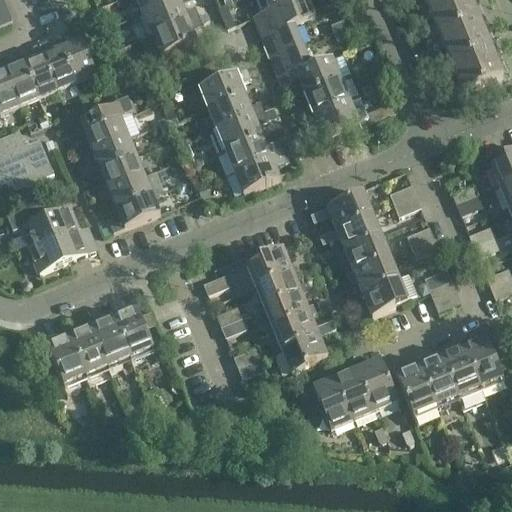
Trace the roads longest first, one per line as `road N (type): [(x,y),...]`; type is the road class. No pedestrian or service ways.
road 1 (residential): [(361,357),(481,318),(412,152)]
road 2 (residential): [(168,256),(412,152)]
road 3 (residential): [(433,142),(370,0)]
road 4 (residential): [(228,399),(168,256)]
road 5 (residential): [(26,313),(168,256)]
